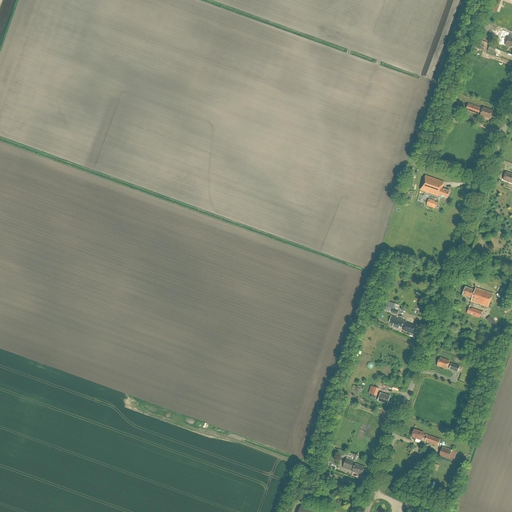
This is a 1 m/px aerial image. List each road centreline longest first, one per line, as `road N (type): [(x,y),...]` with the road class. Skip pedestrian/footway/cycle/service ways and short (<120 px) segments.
road 1 (tertiary): [(373,493),(511,106)]
road 2 (track): [(375,489),(230,437)]
